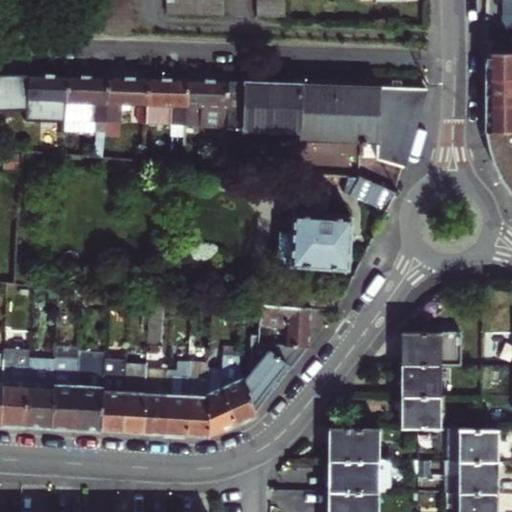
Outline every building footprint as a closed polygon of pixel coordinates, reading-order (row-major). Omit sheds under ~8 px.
[(193,0),(166,0),(166,13),(193,13),(193,0)] [(221,13),(221,1),(193,0),(193,13),(221,13)] [(511,0),(502,0),(502,15),(511,15),(511,0)] [(284,16),(284,2),(256,2),(256,15),(284,16)] [(129,18),(129,4),(102,4),(101,17),(129,18)] [(129,18),(101,17),(101,32),(129,32),(129,18)] [(511,51),(493,52),(484,52),(484,77),(511,77),(511,51)] [(26,73),(0,74),(0,104),(24,106),(26,73)] [(64,120),(67,74),(54,74),(54,73),(43,73),(26,73),(24,106),(23,117),(64,120)] [(104,132),(105,119),(107,76),(90,75),(90,74),(80,74),(80,75),(67,74),(64,120),(93,121),(93,131),(97,132),(104,132)] [(119,102),(145,104),(147,77),(134,77),(134,76),(124,75),(124,76),(107,76),(105,119),(118,120),(119,102)] [(168,124),(185,125),(187,78),(170,78),(170,77),(159,76),(159,77),(147,77),(145,104),(145,107),(144,124),(168,124)] [(511,77),(484,77),(484,103),(511,103),(511,77)] [(185,125),(225,126),(227,79),(213,79),(213,78),(203,78),(203,79),(187,78),(185,125)] [(402,166),(425,87),(301,83),(301,82),(227,79),(225,126),(225,139),(243,140),(244,129),(298,131),(298,138),(360,140),(360,144),(364,144),(365,140),(377,141),(376,158),(402,166)] [(484,130),(511,130),(511,103),(484,103),(484,130)] [(136,123),(144,124),(145,107),(136,107),(136,123)] [(118,120),(105,119),(104,132),(104,134),(118,135),(118,120)] [(93,131),(93,121),(64,120),(64,130),(93,131)] [(185,125),(168,124),(168,137),(183,137),(185,125)] [(488,149),(493,165),(500,179),(510,195),(511,196),(511,130),(484,130),(488,149)] [(243,140),(225,139),(224,166),(252,168),(254,140),(243,140)] [(3,152),(2,169),(18,170),(19,153),(3,152)] [(340,190),(386,210),(395,193),(359,176),(341,175),(340,190)] [(293,197),(290,231),(288,262),(288,265),(347,269),(351,215),(326,214),(327,199),(293,197)] [(277,262),(288,262),(290,231),(279,230),(277,262)] [(107,303),(107,291),(83,288),(82,301),(107,303)] [(128,304),(128,303),(129,292),(117,291),(116,303),(128,304)] [(143,304),(144,294),(129,292),(128,303),(143,304)] [(301,307),(302,293),(295,292),(294,306),(301,307)] [(310,307),(336,310),(343,296),(302,293),(301,307),(310,307)] [(258,325),(284,327),(283,345),(307,347),(310,307),(301,307),(294,306),(259,303),(258,325)] [(257,334),(257,343),(282,345),(283,345),(284,327),(258,325),(257,334)] [(459,364),(459,332),(441,332),(441,326),(421,326),(421,331),(400,331),(400,333),(402,333),(401,363),(439,364),(459,364)] [(250,334),(249,365),(251,368),(243,379),(253,404),(286,364),(291,368),(307,347),(283,345),(282,345),(257,343),(257,334),(250,334)] [(235,353),(235,345),(222,345),(222,353),(235,353)] [(0,400),(0,423),(25,425),(28,366),(29,359),(29,350),(3,348),(3,353),(0,400)] [(104,350),(78,349),(77,357),(104,359),(104,350)] [(222,353),(222,365),(221,371),(221,387),(235,423),(254,415),(256,412),(253,404),(243,379),(237,353),(235,353),(222,353)] [(73,385),(76,385),(77,358),(54,357),(53,360),(50,427),(75,428),(76,405),(72,405),(73,385)] [(100,429),(104,359),(77,357),(77,358),(76,385),(73,385),(72,405),(76,405),(75,428),(100,429)] [(185,434),(189,359),(173,358),(173,368),(167,368),(163,433),(185,434)] [(35,366),(28,366),(25,425),(50,427),(53,360),(35,359),(35,366)] [(100,429),(121,431),(125,362),(125,359),(123,359),(123,361),(104,359),(100,429)] [(207,393),(208,371),(205,371),(205,366),(208,366),(209,364),(209,360),(189,359),(185,434),(207,435),(207,393)] [(125,362),(121,431),(142,432),(146,368),(133,367),(134,363),(125,362)] [(142,432),(163,433),(167,368),(167,363),(161,363),(161,368),(146,367),(146,368),(142,432)] [(401,395),(438,395),(439,364),(401,363),(401,395)] [(205,371),(208,371),(207,393),(207,435),(235,423),(221,387),(221,371),(213,370),(214,365),(209,364),(208,366),(205,366),(205,371)] [(399,427),(439,427),(440,426),(438,426),(438,395),(401,395),(401,425),(399,425),(399,427)] [(328,459),(376,459),(376,428),(378,428),(378,427),(327,426),(327,428),(328,428),(328,459)] [(459,460),(496,460),(496,430),(497,430),(497,428),(448,427),(447,460),(459,460)] [(405,435),(405,451),(415,451),(415,435),(405,435)] [(392,459),(376,459),(328,459),(328,490),(376,490),(392,491),(392,459)] [(416,472),(416,459),(407,459),(407,472),(416,472)] [(447,460),(445,460),(445,491),(448,491),(458,491),(459,460),(447,460)] [(459,460),(458,491),(495,491),(496,460),(459,460)] [(327,511),(375,511),(376,490),(328,490),(327,511)] [(458,511),(495,511),(495,491),(458,491),(448,491),(448,507),(458,507),(458,511)]
